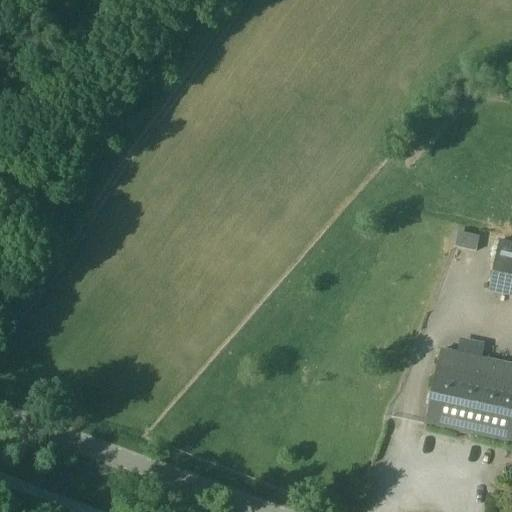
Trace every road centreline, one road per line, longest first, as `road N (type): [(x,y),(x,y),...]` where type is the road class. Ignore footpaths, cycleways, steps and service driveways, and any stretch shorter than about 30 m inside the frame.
road 1 (track): [(0,317),(224,0)]
road 2 (tertiary): [(252,511),(0,428)]
